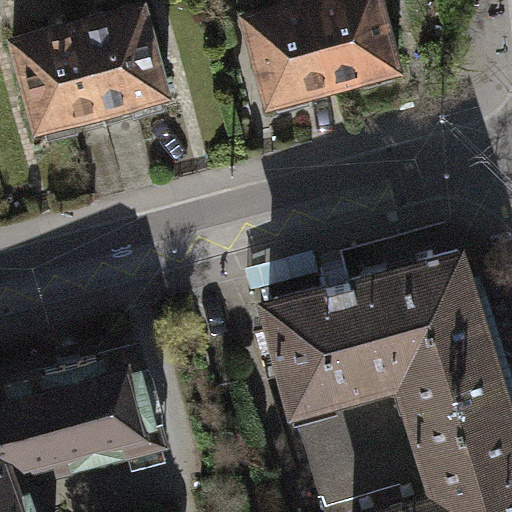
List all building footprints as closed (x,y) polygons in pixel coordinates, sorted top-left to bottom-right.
[(333,83),(311,0),(287,0),(245,11),(269,100),(276,98),(279,108),(308,101),(305,90),(333,83)] [(311,0),(333,83),(362,75),(365,85),(395,77),(392,67),(399,65),(381,0),(311,0)] [(144,1),(78,19),(106,122),(165,106),(161,92),(169,90),(144,1)] [(48,138),(106,122),(78,19),(13,37),(37,125),(44,123),(48,138)] [(511,511),(511,450),(449,247),(261,299),(287,396),(322,511),(511,511)] [(127,343),(0,376),(0,419),(13,458),(49,448),(54,463),(152,437),(127,343)] [(27,497),(13,458),(0,419),(0,511),(34,511),(30,497),(27,497)]
